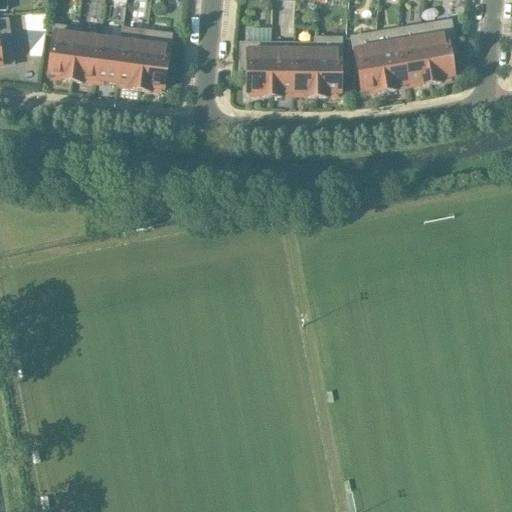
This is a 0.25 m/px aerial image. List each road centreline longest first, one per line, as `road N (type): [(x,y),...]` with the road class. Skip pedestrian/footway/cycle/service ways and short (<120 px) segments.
road 1 (residential): [(202,126),(352,129),(482,107)]
road 2 (residential): [(202,126),(212,0)]
